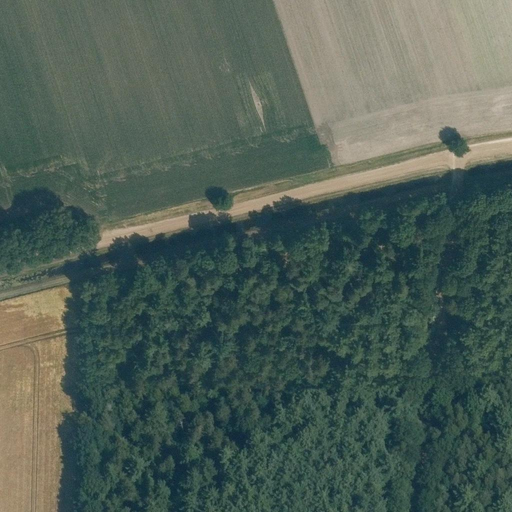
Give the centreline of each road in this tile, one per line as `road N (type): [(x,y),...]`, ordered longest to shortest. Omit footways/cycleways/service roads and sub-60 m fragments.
road 1 (track): [(0,263),(454,156)]
road 2 (track): [(434,364),(457,183)]
road 3 (track): [(417,511),(434,364)]
